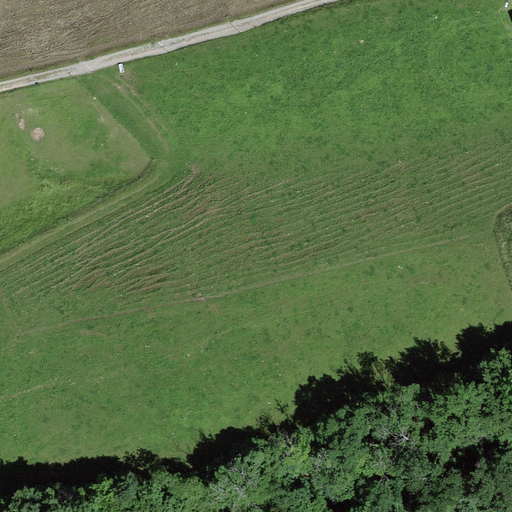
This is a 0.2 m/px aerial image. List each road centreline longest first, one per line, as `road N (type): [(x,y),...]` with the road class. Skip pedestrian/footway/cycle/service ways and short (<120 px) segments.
road 1 (track): [(90,61),(128,87),(169,143),(160,178),(0,268)]
road 2 (track): [(323,0),(0,85)]
